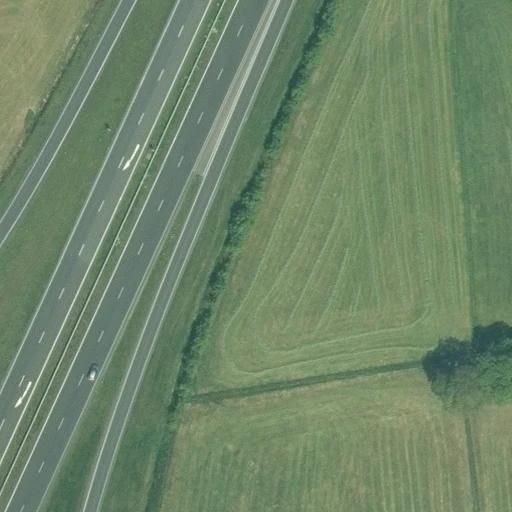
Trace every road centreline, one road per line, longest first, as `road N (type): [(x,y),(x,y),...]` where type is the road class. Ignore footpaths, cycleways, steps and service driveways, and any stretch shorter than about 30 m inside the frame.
road 1 (trunk): [(20,511),(254,0)]
road 2 (trunk): [(90,511),(140,354),(286,0)]
road 3 (trunk): [(194,0),(0,428)]
road 4 (trunk): [(126,0),(0,231)]
